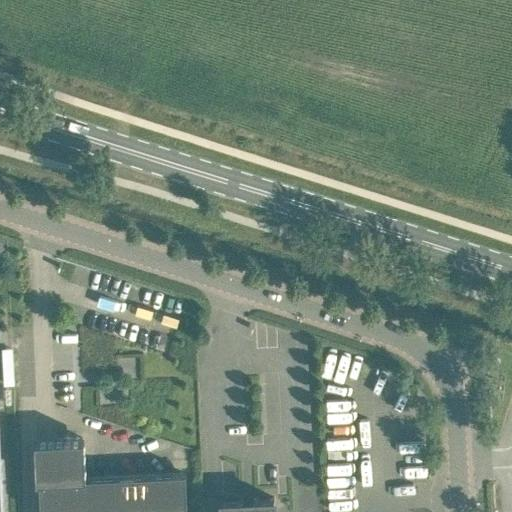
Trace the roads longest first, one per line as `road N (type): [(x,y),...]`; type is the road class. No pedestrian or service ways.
road 1 (unclassified): [(459,511),(451,394),(424,352),(0,208)]
road 2 (secondary): [(0,106),(511,270)]
